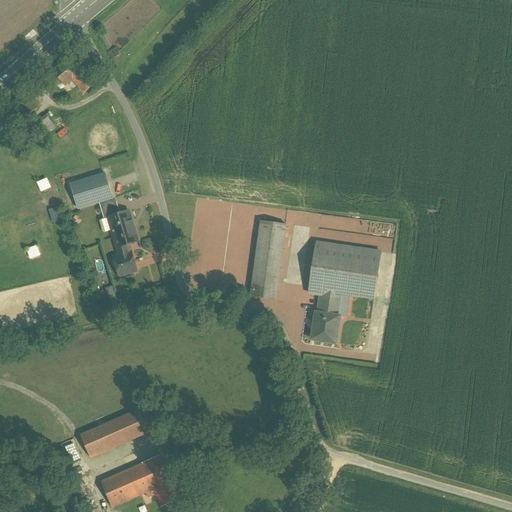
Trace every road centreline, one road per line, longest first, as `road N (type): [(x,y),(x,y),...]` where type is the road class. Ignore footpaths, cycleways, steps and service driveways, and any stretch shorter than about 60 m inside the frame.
road 1 (unclassified): [(511,511),(325,460),(293,377),(240,314),(178,272),(161,190),(79,16)]
road 2 (unknown): [(364,373),(342,332),(257,260),(226,164),(191,98),(79,16)]
